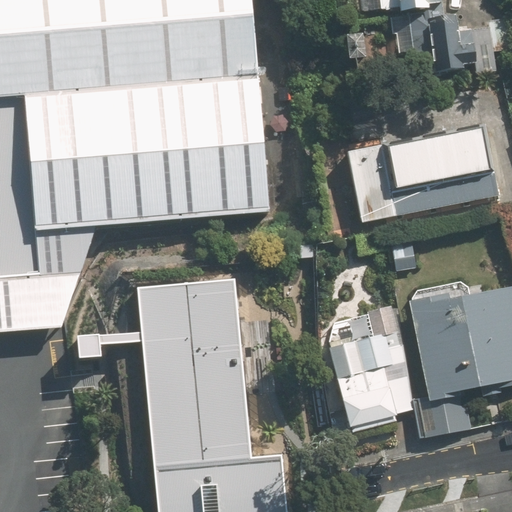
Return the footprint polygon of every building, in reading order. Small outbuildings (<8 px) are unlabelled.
[(249,0),(0,0),(0,332),(103,324),(95,231),(268,216),(249,0)] [(362,0),(363,12),(442,9),(441,0),(362,0)] [(457,26),(430,29),(434,74),(462,72),(461,66),(475,66),(475,49),(459,48),(457,26)] [(382,32),(349,34),(350,60),(364,60),(363,63),(363,64),(362,65),(362,67),(362,68),(363,69),(363,71),(364,72),(365,73),(365,74),(366,75),(367,76),(369,77),(370,77),(371,78),(372,78),(374,78),(375,78),(377,78),(378,78),(379,77),(380,77),(382,76),(383,75),(384,74),(384,73),(385,72),(386,70),(386,69),(386,68),(386,66),(386,65),(386,64),(386,62),(385,61),(384,53),(382,32)] [(486,128),(347,153),(360,224),(499,199),(486,128)] [(390,249),(395,275),(421,270),(416,244),(390,249)] [(238,283),(135,292),(153,511),(294,511),(290,454),(253,457),(238,283)] [(409,300),(411,308),(427,395),(414,398),(421,438),(471,429),(465,396),(511,386),(511,288),(476,295),(474,288),(409,300)] [(353,342),(328,350),(350,428),(414,410),(397,308),(347,323),(353,342)]
